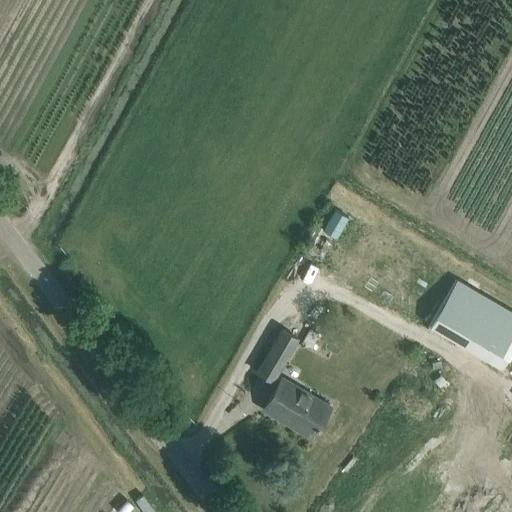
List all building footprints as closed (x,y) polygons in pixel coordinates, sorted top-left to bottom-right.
[(320,278),(393,298),(399,276),(376,270),(378,262),(336,250),(333,264),(324,261),(320,278)] [(511,312),(456,280),(431,324),(503,366),(511,350),(511,312)] [(425,312),(424,290),(405,291),(406,313),(425,312)] [(283,328),(267,357),(281,365),(297,336),(283,328)] [(311,437),(330,405),(282,377),(263,409),(311,437)] [(511,511),(511,491),(502,511),(511,511)]
